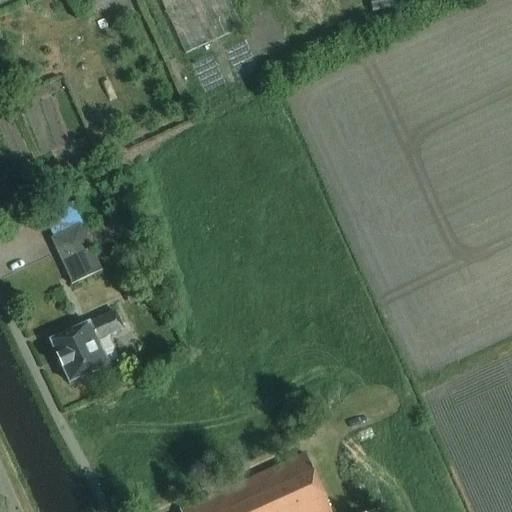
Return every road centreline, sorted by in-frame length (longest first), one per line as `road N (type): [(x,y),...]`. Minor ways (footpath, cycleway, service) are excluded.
road 1 (residential): [(102,511),(0,293)]
road 2 (track): [(368,405),(511,338)]
